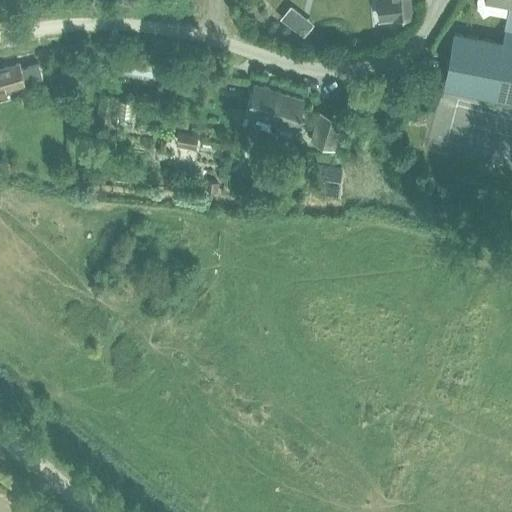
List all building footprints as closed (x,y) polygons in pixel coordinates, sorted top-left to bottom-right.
[(377,0),(380,18),(392,17),(412,14),(410,0),(377,0)] [(292,5),(282,18),(293,26),(303,14),(292,5)] [(511,42),(453,31),(442,85),(511,99),(511,42)] [(122,61),(120,71),(154,75),(155,65),(122,61)] [(0,90),(26,84),(26,82),(43,78),(39,63),(22,68),(20,63),(0,68),(0,90)] [(177,74),(175,85),(195,89),(197,77),(177,74)] [(252,83),(244,111),(283,122),(281,130),(293,133),(295,125),(303,97),(252,83)] [(116,97),(115,113),(126,113),(127,97),(116,97)] [(341,119),(318,113),(311,140),(333,147),(341,119)] [(173,132),(172,142),(190,143),(191,133),(173,132)] [(217,182),(206,180),(204,189),(215,192),(217,182)]
